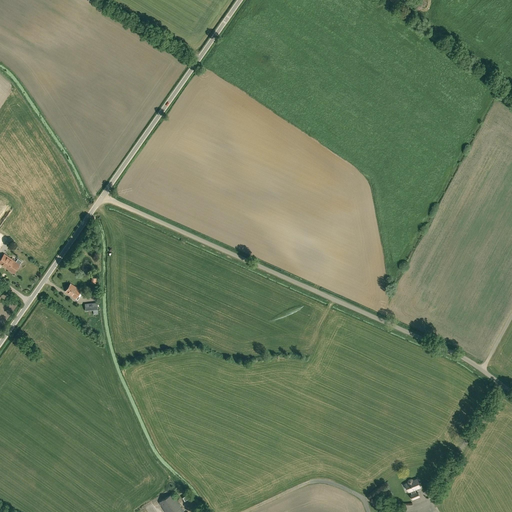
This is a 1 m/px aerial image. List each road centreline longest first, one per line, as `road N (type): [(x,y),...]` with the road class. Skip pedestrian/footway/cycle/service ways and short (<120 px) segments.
road 1 (unclassified): [(499,384),(461,356),(101,198)]
road 2 (unclassified): [(101,198),(240,0)]
road 3 (unclassified): [(0,342),(101,198)]
road 4 (unclassified): [(435,488),(499,384)]
